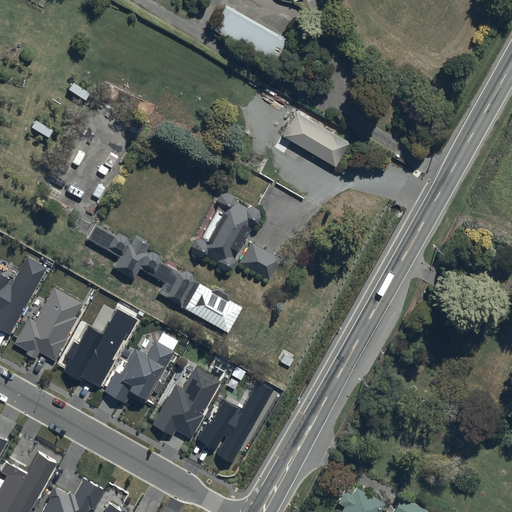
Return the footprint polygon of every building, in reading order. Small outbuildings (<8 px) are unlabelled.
[(226,5),(209,34),(278,74),(295,45),(226,5)] [(282,136),(334,166),(347,143),(295,113),(282,136)] [(189,251),(226,272),(262,211),(226,189),(189,251)] [(161,296),(227,332),(242,306),(145,251),(150,243),(134,234),(129,242),(95,223),(86,239),(118,257),(112,268),(132,279),(138,269),(167,285),(161,296)] [(251,241),(239,264),(269,281),(282,258),(251,241)] [(47,268),(27,256),(11,284),(9,283),(11,280),(0,273),(0,327),(10,334),(47,268)] [(82,303),(54,287),(35,321),(29,317),(15,343),(28,351),(26,354),(36,359),(40,353),(55,361),(68,339),(66,338),(77,318),(74,317),(82,303)] [(139,319),(117,307),(102,333),(89,326),(79,344),(75,341),(66,355),(72,358),(65,371),(82,380),(84,378),(101,387),(116,361),(113,359),(124,341),(126,342),(139,319)] [(175,351),(156,341),(147,356),(136,349),(121,375),(115,372),(104,392),(126,404),(130,396),(146,405),(175,351)] [(221,381),(195,367),(183,388),(176,384),(152,425),(172,436),(176,430),(191,439),(204,416),(202,415),(221,381)] [(274,389),(258,380),(239,414),(236,413),(239,407),(225,400),(211,424),(208,422),(198,439),(215,449),(223,435),(226,437),(216,454),(233,463),(274,389)] [(29,511),(58,461),(38,450),(26,470),(5,458),(0,466),(0,471),(7,476),(0,487),(0,511),(29,511)] [(105,489),(84,478),(74,495),(70,493),(69,495),(56,488),(42,511),(88,511),(90,508),(93,510),(105,489)] [(379,511),(385,502),(355,486),(341,511),(379,511)] [(430,511),(402,496),(392,511),(430,511)] [(127,511),(107,501),(101,511),(127,511)]
